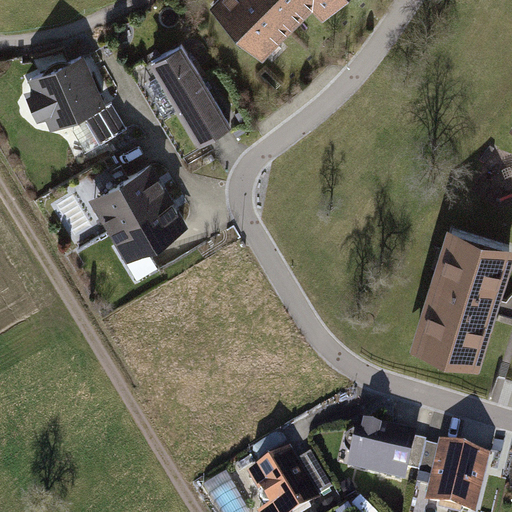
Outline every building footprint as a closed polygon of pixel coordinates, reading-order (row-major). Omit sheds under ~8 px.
[(216,0),(207,9),(259,60),(308,10),(319,21),(339,0),(216,0)] [(177,48),(147,66),(197,148),(227,130),(177,48)] [(77,49),(23,73),(28,85),(17,90),(29,118),(38,114),(43,125),(99,101),(77,49)] [(141,161),(85,193),(120,255),(176,223),(141,161)] [(511,252),(444,231),(407,353),(475,373),(511,252)] [(412,431),(353,416),(340,466),(401,481),(404,469),(416,472),(423,442),(424,440),(412,437),(412,431)] [(434,445),(423,442),(416,472),(413,483),(425,486),(422,500),(470,511),(472,511),(487,452),(435,440),(434,445)] [(284,446),(242,471),(262,504),(251,510),(251,511),(290,511),(327,490),(304,452),(293,459),(284,446)]
